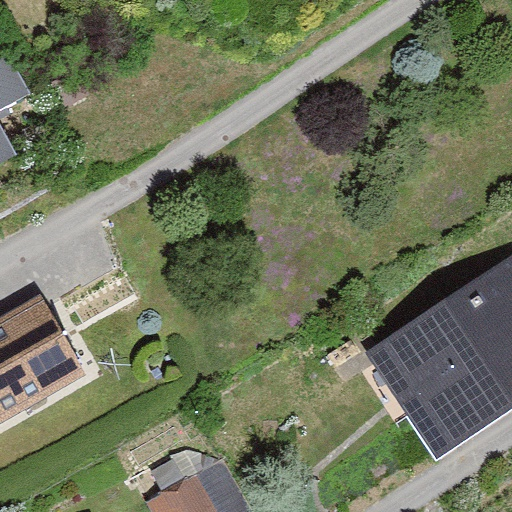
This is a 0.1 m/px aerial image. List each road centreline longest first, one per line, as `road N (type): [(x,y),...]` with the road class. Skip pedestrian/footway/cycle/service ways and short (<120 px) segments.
road 1 (residential): [(422,0),(167,170),(0,265)]
road 2 (residential): [(511,442),(401,511)]
